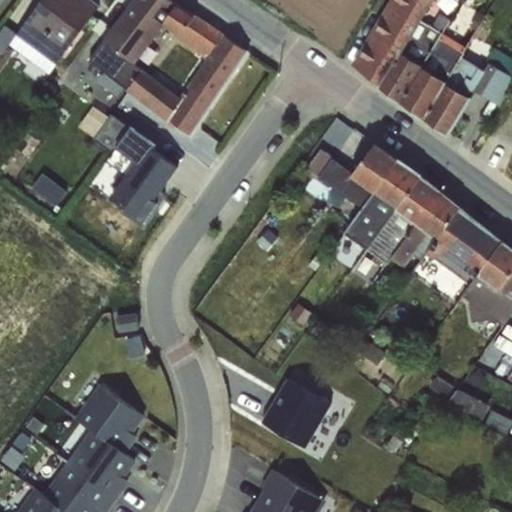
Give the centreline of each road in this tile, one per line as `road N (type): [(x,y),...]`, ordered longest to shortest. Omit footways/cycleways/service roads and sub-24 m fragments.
road 1 (residential): [(308,65),(159,284),(163,326),(188,371),(199,430),(179,511)]
road 2 (residential): [(308,65),(511,212)]
